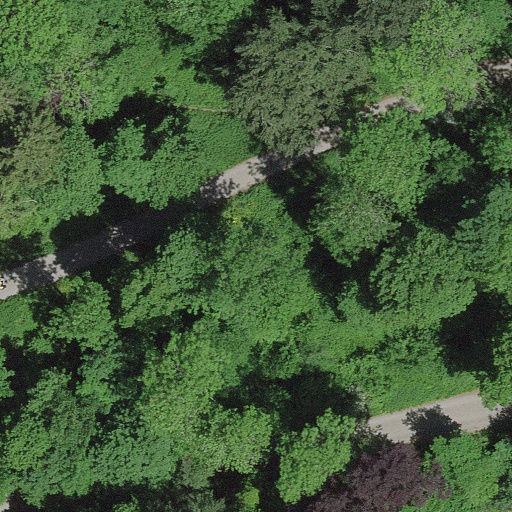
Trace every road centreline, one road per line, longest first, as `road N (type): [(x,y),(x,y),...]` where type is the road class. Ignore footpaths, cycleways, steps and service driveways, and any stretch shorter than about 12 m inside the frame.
road 1 (track): [(511,68),(249,172),(0,288)]
road 2 (residential): [(0,506),(511,415)]
